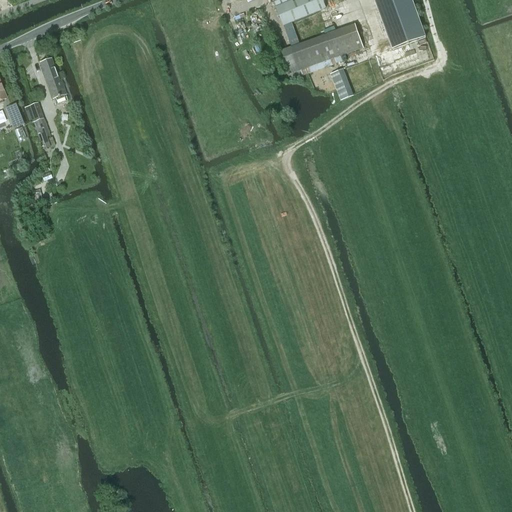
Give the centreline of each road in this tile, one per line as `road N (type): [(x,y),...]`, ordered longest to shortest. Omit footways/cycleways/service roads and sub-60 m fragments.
road 1 (track): [(287,150),(412,511)]
road 2 (track): [(287,150),(392,83),(442,63),(425,0)]
road 3 (track): [(126,202),(66,21)]
road 4 (track): [(129,210),(126,202),(96,213),(134,319)]
road 5 (unclassified): [(0,51),(122,0)]
